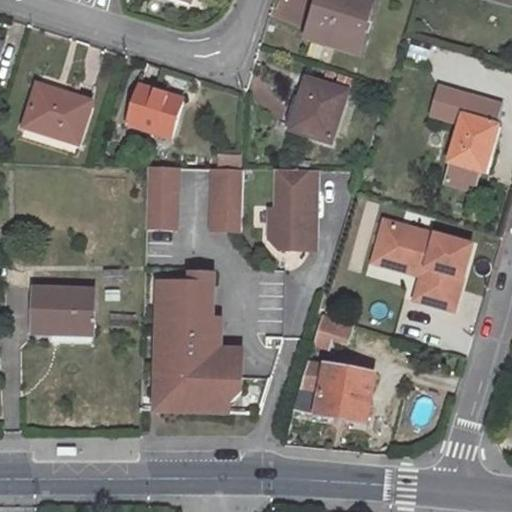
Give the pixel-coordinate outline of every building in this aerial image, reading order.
[(372,0),(320,0),(310,36),(357,51),(372,0)] [(332,142),(347,92),(308,80),(302,99),(305,100),(295,131),(332,142)] [(26,127),(79,144),(92,103),(39,87),(26,127)] [(442,87),(433,115),(463,123),(471,96),(442,87)] [(128,124),(172,138),(183,102),(139,88),(128,124)] [(497,125),(503,106),(471,96),(463,123),(451,162),(479,171),(485,173),(499,126),(497,125)] [(241,154),(219,154),(218,166),(241,167),(241,154)] [(479,171),(451,162),(445,182),(474,191),(479,171)] [(177,227),(180,166),(150,166),(147,226),(177,227)] [(242,229),(245,168),(215,167),(212,228),(242,229)] [(318,218),(319,169),(279,168),(278,207),(272,207),(271,238),(281,248),(311,249),(311,218),(318,218)] [(380,218),(372,266),(419,275),(414,303),(463,312),(477,236),(380,218)] [(215,274),(192,273),(192,284),(214,284),(215,274)] [(213,320),(214,284),(192,284),(160,283),(156,395),(209,397),(209,402),(230,402),(242,392),(243,351),(221,350),(222,320),(213,320)] [(50,343),(93,345),(95,293),(35,291),(34,334),(51,335),(50,343)] [(353,326),(323,317),(314,347),(330,351),(333,341),(347,345),(353,326)] [(321,392),(326,368),(309,365),(301,390),(321,392)] [(367,425),(375,376),(326,368),(321,392),(301,390),(294,413),(367,425)] [(229,413),(230,402),(209,402),(209,397),(156,395),(156,410),(229,413)] [(80,446),(61,447),(61,457),(80,456),(80,446)]
